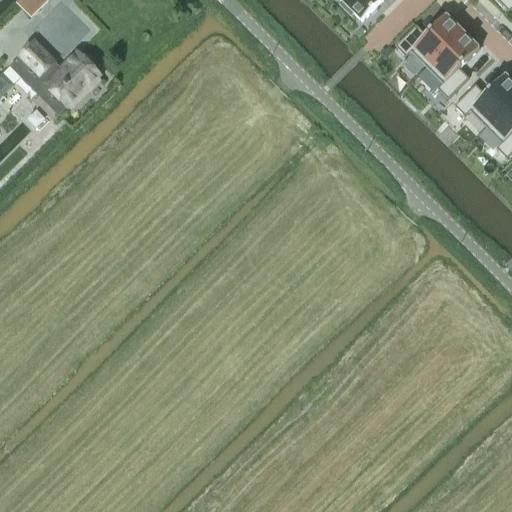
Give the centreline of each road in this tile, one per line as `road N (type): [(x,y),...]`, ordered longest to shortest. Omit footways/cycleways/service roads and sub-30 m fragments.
road 1 (unclassified): [(500,277),(320,95)]
road 2 (unclassified): [(320,95),(224,0)]
